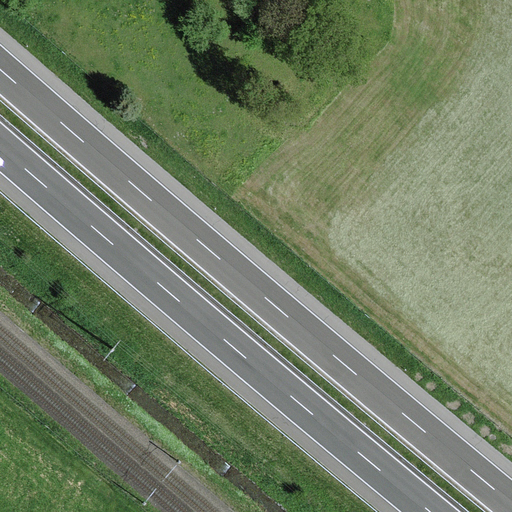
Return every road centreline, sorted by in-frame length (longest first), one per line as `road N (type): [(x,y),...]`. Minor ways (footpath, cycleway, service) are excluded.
road 1 (motorway): [(511,503),(278,313),(0,70)]
road 2 (motorway): [(0,147),(427,511)]
